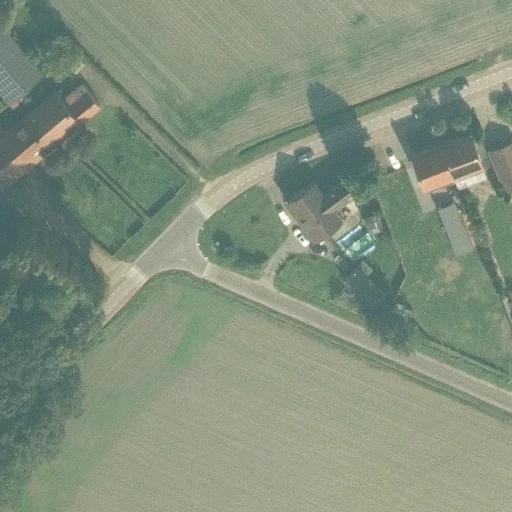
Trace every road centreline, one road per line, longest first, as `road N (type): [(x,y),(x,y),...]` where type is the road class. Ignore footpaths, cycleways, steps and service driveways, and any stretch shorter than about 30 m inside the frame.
road 1 (tertiary): [(167,245),(216,197),(273,162),(511,72)]
road 2 (unclassified): [(511,404),(211,273),(167,245)]
road 3 (tertiary): [(0,415),(167,245)]
